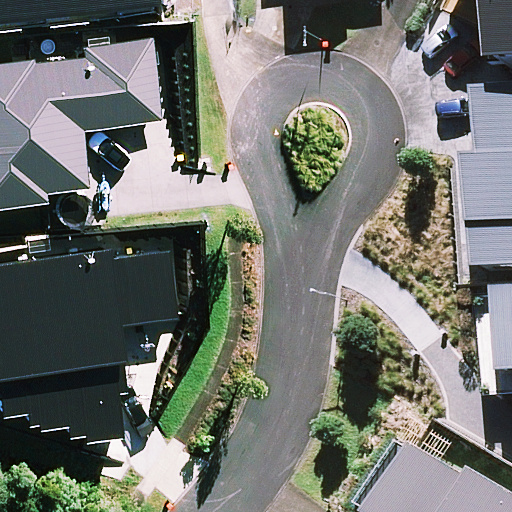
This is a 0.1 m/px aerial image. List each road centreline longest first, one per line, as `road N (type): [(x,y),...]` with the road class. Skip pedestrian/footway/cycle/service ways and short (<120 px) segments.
road 1 (residential): [(316,263),(270,202),(261,109),(282,86),(336,81),(354,92),(371,124),(362,170),(323,234)]
road 2 (residential): [(316,263),(274,435),(215,511)]
